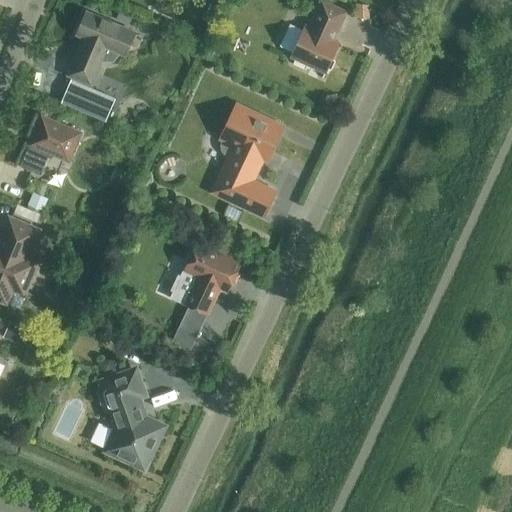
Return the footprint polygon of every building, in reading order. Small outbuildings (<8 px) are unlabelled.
[(338,43),(332,40),(345,12),(321,1),(308,29),(304,27),(290,56),(295,58),(292,64),(304,69),(304,70),(305,70),(308,64),(324,71),(321,78),(322,78),(338,43)] [(106,47),(125,55),(135,33),(86,12),(76,34),(85,37),(82,46),(81,45),(68,75),(90,84),(106,47)] [(258,115),(255,119),(235,110),(221,138),(222,138),(221,141),(220,146),(220,150),(223,153),(226,156),(229,157),(213,191),(262,214),(273,191),(251,180),(262,157),(265,159),(281,126),(258,115)] [(71,154),(80,132),(41,115),(32,137),(35,139),(33,144),(29,142),(19,166),(40,175),(50,153),(68,160),(71,154)] [(28,194),(34,181),(15,172),(9,185),(28,194)] [(31,196),(47,202),(53,185),(37,180),(31,196)] [(35,263),(25,259),(37,231),(9,219),(0,240),(0,298),(1,299),(9,282),(24,288),(35,263)] [(219,287),(227,291),(241,261),(198,241),(182,274),(178,273),(171,289),(173,290),(170,296),(207,313),(219,287)] [(106,450),(143,467),(163,426),(144,417),(137,397),(144,394),(135,369),(101,381),(103,388),(109,391),(114,404),(111,410),(117,427),(106,450)]
